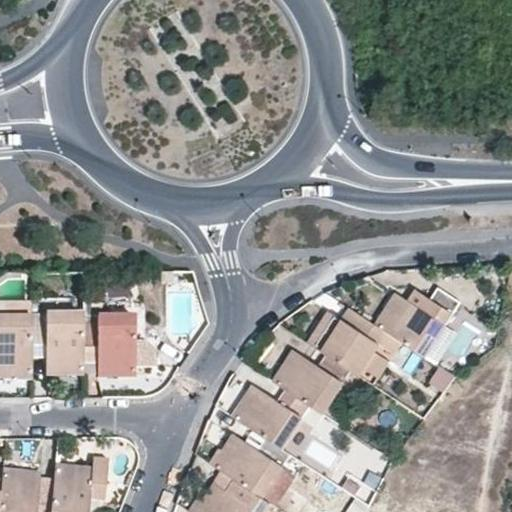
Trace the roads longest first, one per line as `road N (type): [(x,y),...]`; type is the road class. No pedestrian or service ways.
road 1 (residential): [(511,248),(344,267),(259,309),(228,337)]
road 2 (primary): [(266,191),(298,186),(385,205),(511,207)]
road 3 (primary): [(511,174),(381,166),(323,113)]
road 4 (residential): [(183,416),(0,418)]
road 5 (residential): [(160,209),(190,228),(230,319)]
